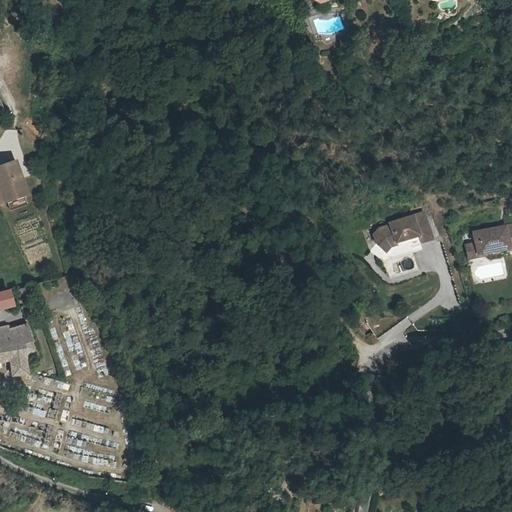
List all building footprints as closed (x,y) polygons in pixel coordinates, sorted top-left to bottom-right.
[(14,159),(0,164),(0,184),(5,197),(25,189),(14,159)] [(6,198),(26,190),(25,189),(5,197),(6,198)] [(430,229),(425,210),(390,220),(390,222),(379,225),(374,231),(376,240),(393,257),(414,251),(413,246),(422,243),(421,241),(433,237),(430,229)] [(511,227),(511,223),(482,229),(487,251),(507,247),(507,243),(511,242),(511,227)] [(487,251),(482,229),(473,231),(471,231),(473,243),(475,253),(487,251)] [(466,258),(475,256),(475,253),(473,243),(464,244),(466,258)] [(0,308),(12,306),(9,292),(0,293),(0,308)] [(0,361),(9,360),(11,374),(26,372),(24,359),(26,359),(27,359),(27,358),(27,356),(27,355),(29,355),(30,355),(31,353),(31,352),(31,350),(31,348),(30,347),(30,345),(26,325),(8,329),(9,340),(0,342),(0,361)] [(0,342),(9,340),(8,329),(7,326),(0,327),(0,342)] [(126,475),(126,483),(131,484),(139,479),(137,473),(126,475)]
